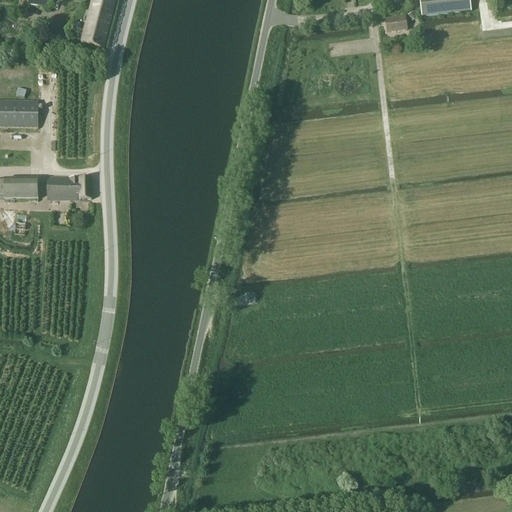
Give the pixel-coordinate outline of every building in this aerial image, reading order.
[(27,0),(27,6),(50,10),(51,0),(27,0)] [(91,9),(82,44),(104,50),(116,0),(95,0),(94,9),(91,9)] [(422,0),(423,15),(474,13),(473,0),(422,0)] [(388,34),(407,31),(405,17),(386,20),(388,34)] [(18,90),(16,97),(25,100),(27,92),(18,90)] [(0,102),(0,128),(38,129),(39,103),(0,102)] [(48,202),(81,201),(80,179),(48,180),(48,189),(46,189),(46,193),(48,193),(48,202)] [(80,179),(81,201),(92,201),(92,179),(80,179)] [(39,193),(46,193),(46,189),(39,189),(39,181),(4,181),(4,182),(0,182),(0,198),(4,198),(5,201),(39,201),(39,193)] [(15,224),(15,236),(25,237),(25,225),(15,224)]
